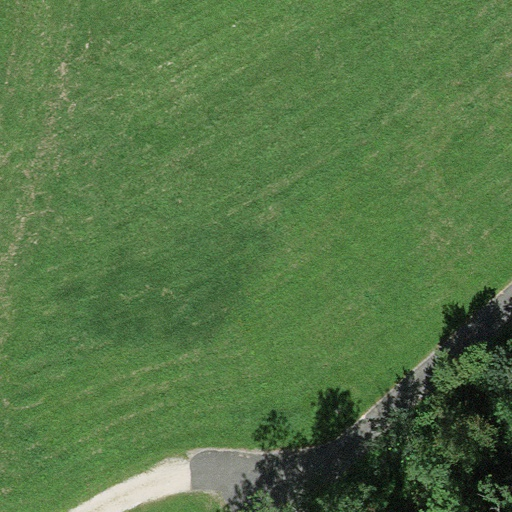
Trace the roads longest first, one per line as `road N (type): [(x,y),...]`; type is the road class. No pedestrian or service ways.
road 1 (unclassified): [(511,310),(296,511)]
road 2 (track): [(253,511),(228,487),(179,484),(104,511)]
